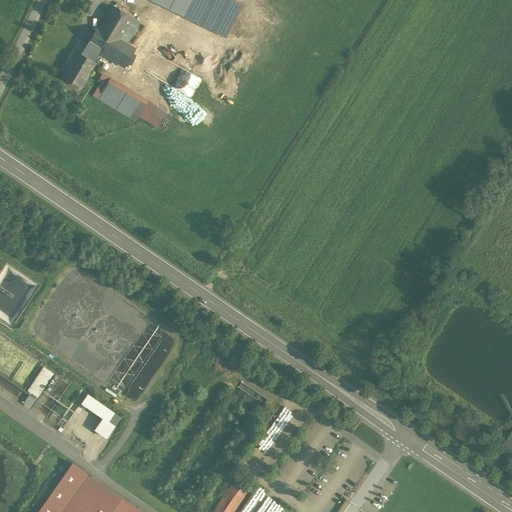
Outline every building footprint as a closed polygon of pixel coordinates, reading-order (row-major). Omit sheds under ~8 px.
[(131,18),(113,7),(100,29),(118,40),(131,18)] [(269,7),(257,25),(252,21),(248,27),(254,31),(248,40),(275,58),(297,26),(269,7)] [(131,18),(118,40),(126,44),(139,23),(131,18)] [(100,29),(98,27),(87,45),(97,51),(124,67),(134,49),(126,44),(118,40),(100,29)] [(81,55),(76,53),(62,76),(73,82),(80,86),(94,63),(90,61),(97,51),(87,45),(81,55)] [(156,60),(152,71),(171,77),(170,81),(185,86),(188,78),(188,79),(191,71),(156,60)] [(110,79),(107,84),(144,106),(147,101),(110,79)] [(98,98),(107,84),(102,81),(93,95),(98,98)] [(144,106),(107,84),(98,98),(135,121),(138,117),(144,106)] [(164,112),(147,101),(144,106),(138,117),(155,127),(164,112)] [(41,365),(27,390),(38,396),(53,371),(41,365)] [(82,388),(58,422),(62,424),(60,427),(63,428),(88,392),(82,388)] [(58,419),(58,417),(58,416),(57,414),(55,413),(54,413),(52,413),(51,414),(50,416),(50,417),(50,419),(51,420),(52,421),(54,421),(56,421),(57,420),(58,419)] [(72,463),(37,511),(61,511),(88,474),(72,463)] [(142,511),(88,474),(61,511),(142,511)] [(237,477),(213,511),(232,511),(250,487),(237,477)]
